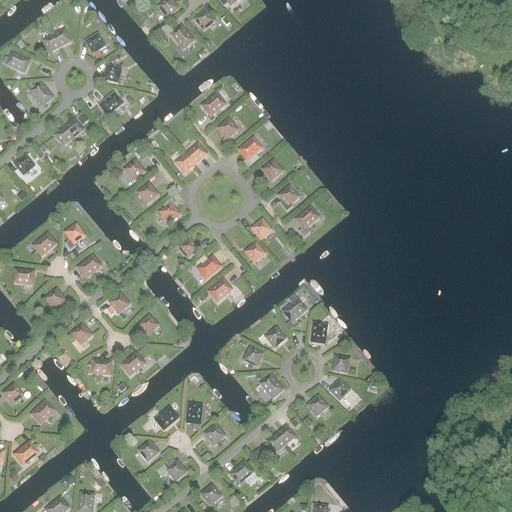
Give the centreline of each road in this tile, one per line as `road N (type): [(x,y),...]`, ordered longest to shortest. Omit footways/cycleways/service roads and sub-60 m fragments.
road 1 (residential): [(87,305),(200,218)]
road 2 (residential): [(207,475),(299,393)]
